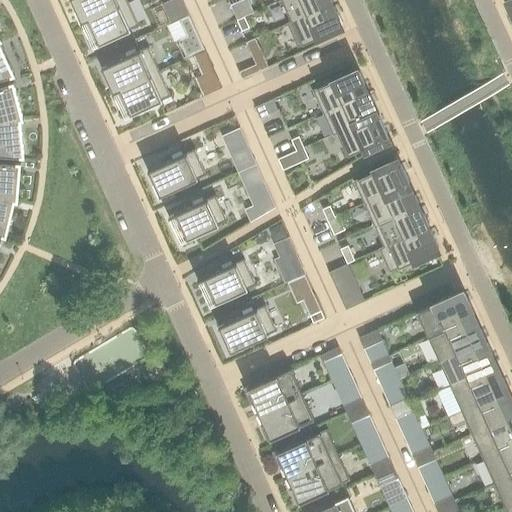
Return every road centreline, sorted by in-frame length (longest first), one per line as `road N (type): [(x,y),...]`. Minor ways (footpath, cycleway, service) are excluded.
road 1 (residential): [(352,0),(511,350)]
road 2 (residential): [(37,0),(165,281)]
road 3 (residential): [(165,281),(266,511)]
road 4 (residential): [(0,377),(165,281)]
